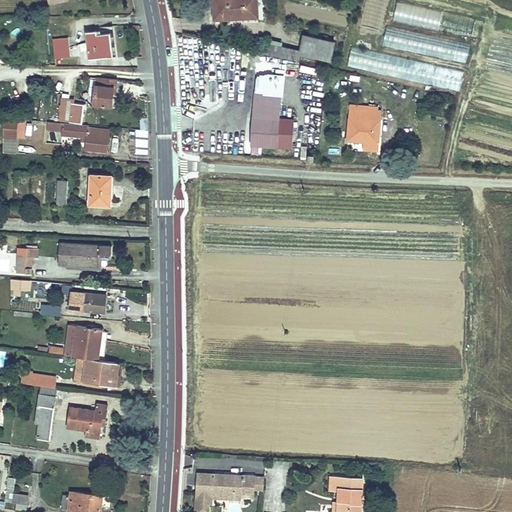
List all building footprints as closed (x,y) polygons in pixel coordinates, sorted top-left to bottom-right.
[(213,0),(215,20),(257,16),(255,0),(213,0)] [(98,31),(86,33),(88,58),(112,56),(110,34),(98,35),(98,31)] [(300,33),(297,51),(327,57),(330,39),(300,33)] [(64,38),(50,39),(52,58),(67,56),(64,38)] [(437,44),(436,59),(467,61),(469,42),(432,39),(432,44),(437,44)] [(350,49),(346,69),(434,84),(437,64),(350,49)] [(202,76),(181,77),(181,85),(189,85),(189,97),(203,97),(202,76)] [(114,78),(101,77),(100,84),(94,84),(92,103),(110,104),(110,93),(113,93),(114,78)] [(278,90),(254,89),(254,142),(293,143),(293,116),(279,115),(278,90)] [(68,103),(68,122),(81,123),(81,113),(73,113),(73,104),(68,103)] [(82,104),(73,104),(73,113),(81,113),(82,104)] [(347,105),(345,141),(377,142),(379,106),(347,105)] [(18,137),(26,138),(26,118),(3,118),(3,152),(18,152),(18,137)] [(68,122),(65,121),(64,134),(85,135),(85,138),(89,138),(88,145),(91,145),(91,148),(107,149),(109,128),(90,127),(90,123),(81,122),(81,123),(68,122)] [(137,139),(136,153),(147,154),(148,139),(137,139)] [(261,155),(261,146),(252,146),(252,155),(261,155)] [(87,174),(85,204),(105,204),(106,175),(87,174)] [(52,180),(52,206),(62,206),(63,180),(52,180)] [(112,245),(59,244),(59,263),(99,264),(99,258),(112,258),(112,245)] [(19,248),(18,272),(31,273),(31,256),(40,257),(40,250),(19,248)] [(0,258),(0,275),(10,276),(11,259),(0,258)] [(12,278),(12,289),(17,289),(17,294),(22,294),(23,279),(12,278)] [(73,291),(72,299),(84,300),(84,309),(106,310),(107,294),(73,291)] [(42,313),(55,314),(61,314),(62,305),(49,304),(49,305),(43,305),(42,313)] [(78,323),(74,355),(87,357),(99,358),(103,326),(78,323)] [(49,352),(64,353),(64,346),(49,345),(49,352)] [(99,358),(87,357),(85,378),(116,382),(118,372),(115,371),(117,360),(99,358)] [(21,384),(56,386),(57,374),(22,372),(21,384)] [(37,419),(36,423),(40,424),(39,437),(50,438),(54,394),(42,393),(39,419),(37,419)] [(70,406),(69,419),(78,419),(77,428),(88,429),(87,436),(100,437),(102,418),(106,418),(107,403),(97,402),(96,409),(70,406)] [(78,419),(69,419),(68,427),(77,428),(78,419)] [(213,473),(212,496),(240,497),(241,489),(254,490),(255,476),(213,473)] [(337,511),(343,511),(359,511),(362,475),(332,473),(332,487),(338,488),(337,511)] [(13,492),(15,478),(7,477),(4,501),(15,502),(14,508),(27,510),(29,494),(13,492)] [(63,494),(62,506),(88,509),(100,511),(102,493),(70,489),(70,494),(63,494)]
